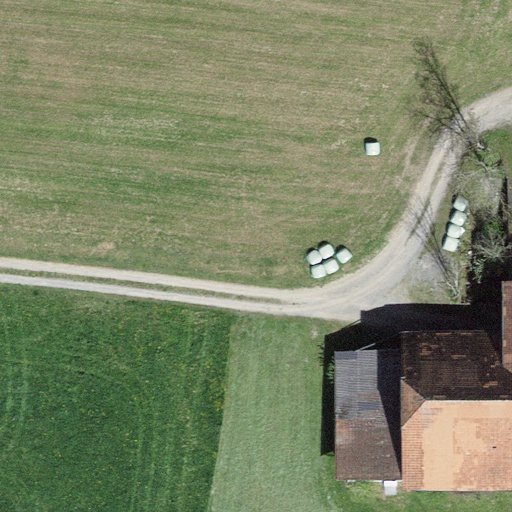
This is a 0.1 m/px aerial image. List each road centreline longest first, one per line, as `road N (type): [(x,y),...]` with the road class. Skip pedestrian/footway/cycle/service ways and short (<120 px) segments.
road 1 (track): [(332,306),(0,270)]
road 2 (track): [(511,109),(487,117),(463,139),(419,233),(383,284),(332,306)]
road 3 (track): [(332,306),(383,324),(492,324)]
